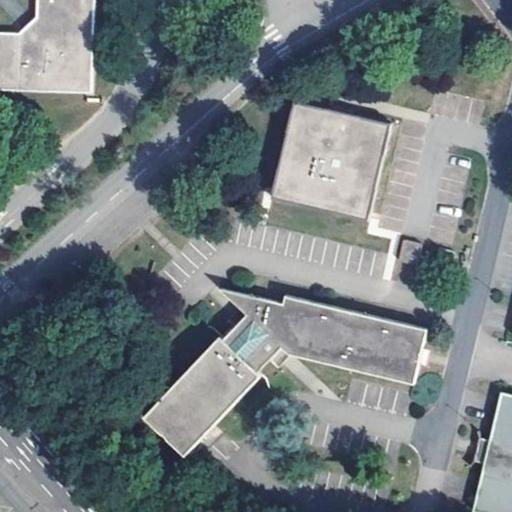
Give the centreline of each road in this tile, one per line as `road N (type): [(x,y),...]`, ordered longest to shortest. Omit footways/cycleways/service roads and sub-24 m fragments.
road 1 (unclassified): [(0,292),(329,7)]
road 2 (unclassified): [(511,138),(424,511)]
road 3 (unclassified): [(163,0),(153,48),(124,107),(0,225)]
road 4 (unknown): [(475,301),(247,249)]
road 5 (tertiary): [(83,511),(0,417)]
